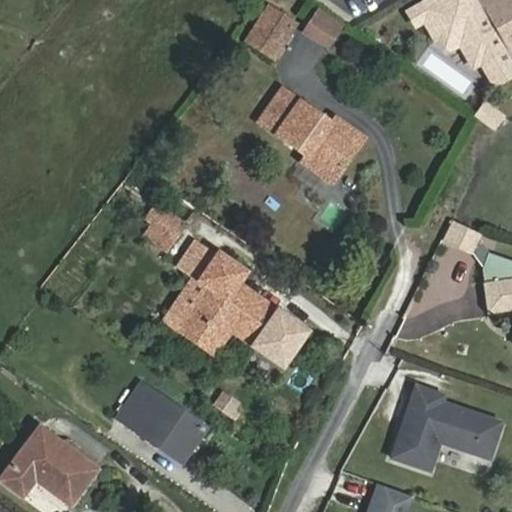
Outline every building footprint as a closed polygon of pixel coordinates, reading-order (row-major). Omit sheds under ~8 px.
[(497,84),(511,75),(511,58),(478,1),(477,0),(429,0),(408,12),(416,25),(424,21),(435,39),(451,29),(460,44),(473,67),(481,63),(492,80),(497,84)] [(511,0),(479,0),(478,1),(511,58),(511,57),(511,0)] [(270,56),(292,21),(269,7),(246,41),(270,56)] [(316,12),(302,34),(328,51),(342,29),(316,12)] [(451,29),(435,39),(450,50),(460,44),(451,29)] [(336,119),(332,125),(299,101),(283,89),(259,122),(306,157),(302,162),(332,184),(364,138),(336,119)] [(504,116),(486,103),(476,117),(494,130),(504,116)] [(163,210),(149,231),(170,246),(186,225),(163,210)] [(480,230),(458,220),(449,238),(472,248),(480,230)] [(488,266),(494,252),(479,247),(469,275),(488,282),(490,282),(488,266)] [(490,282),(488,282),(492,310),(511,307),(511,258),(494,252),(488,266),(490,282)] [(247,272),(219,253),(199,281),(207,287),(191,311),(178,301),(164,320),(215,355),(231,331),(284,366),(307,331),(239,284),(247,272)] [(449,394),(420,384),(394,455),(432,469),(443,440),(492,458),(505,422),(446,401),(449,394)] [(153,442),(158,437),(187,456),(206,429),(142,385),(118,418),(153,442)] [(231,416),(238,400),(220,392),(213,408),(231,416)] [(0,480),(22,498),(35,480),(70,505),(97,469),(40,427),(0,480)] [(407,511),(413,497),(379,484),(370,508),(376,510),(375,511),(407,511)]
